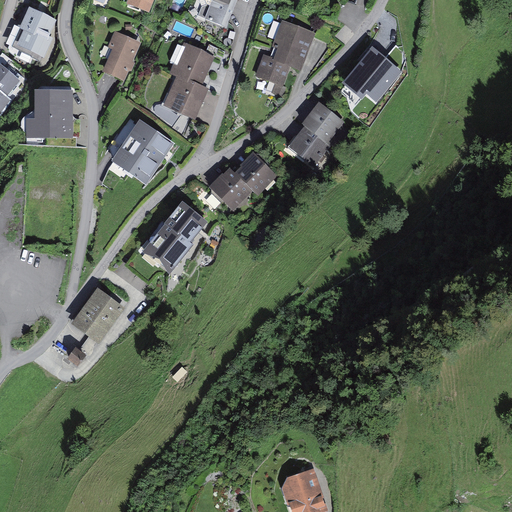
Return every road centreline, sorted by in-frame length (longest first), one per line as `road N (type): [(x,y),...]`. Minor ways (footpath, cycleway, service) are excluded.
road 1 (residential): [(69,0),(65,27),(94,124),(68,312)]
road 2 (residential): [(207,164),(281,114),(338,60),(383,0)]
road 3 (residential): [(68,312),(140,217),(207,164)]
road 4 (residential): [(255,0),(204,148),(207,164)]
